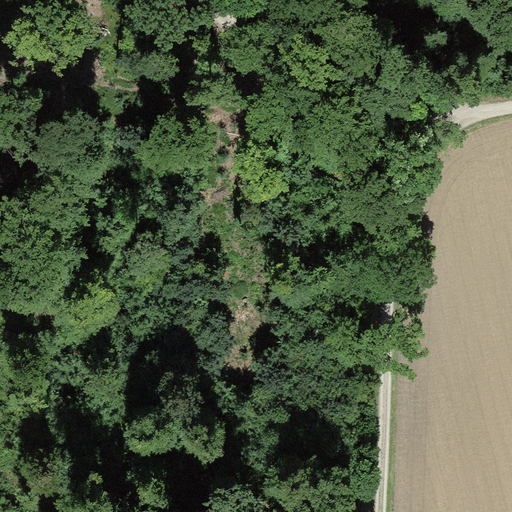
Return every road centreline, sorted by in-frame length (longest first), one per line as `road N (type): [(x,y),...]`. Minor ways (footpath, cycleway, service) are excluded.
road 1 (track): [(451,111),(408,166),(400,208),(381,511)]
road 2 (track): [(213,0),(250,38),(337,84),(451,111)]
